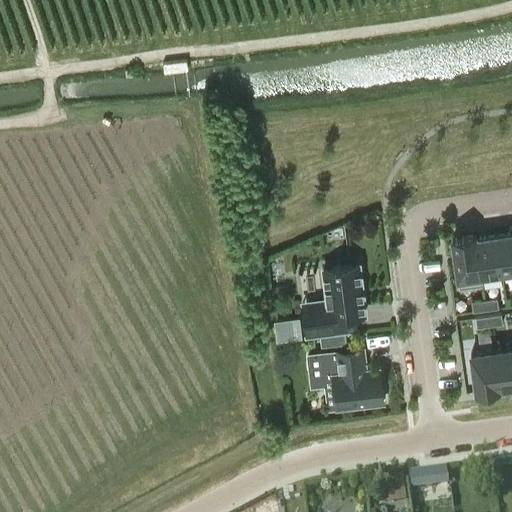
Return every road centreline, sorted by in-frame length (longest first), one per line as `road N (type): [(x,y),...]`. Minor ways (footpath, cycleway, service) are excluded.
road 1 (track): [(54,73),(418,26),(511,6)]
road 2 (residential): [(511,201),(428,214),(407,240),(436,436)]
road 3 (residential): [(436,436),(299,460),(191,511)]
